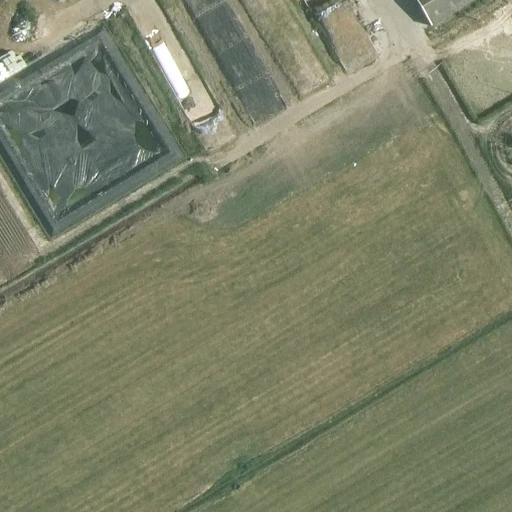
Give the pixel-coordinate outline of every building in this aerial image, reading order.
[(179,0),(187,13),(209,0),(179,0)] [(210,47),(271,12),(263,0),(243,0),(198,26),(210,47)] [(413,0),(430,29),(479,0),(413,0)] [(232,80),(314,28),(302,9),(220,61),(232,80)] [(250,115),(271,106),(261,85),(240,94),(250,115)]
